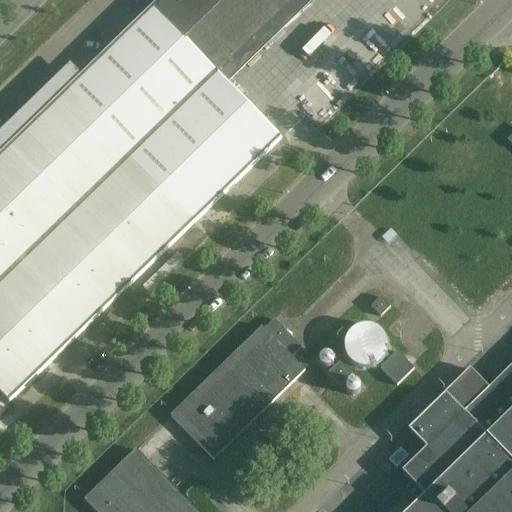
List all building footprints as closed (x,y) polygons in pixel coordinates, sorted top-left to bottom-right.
[(0,401),(3,399),(8,405),(194,224),(281,139),(217,74),(292,0),(159,0),(0,155),(0,401)] [(379,318),(389,308),(379,299),(370,308),(379,318)] [(300,348),(273,321),(265,329),(292,356),(300,348)] [(260,328),(83,501),(94,511),(193,511),(146,464),(181,429),(213,462),(304,372),(260,328)] [(511,511),(511,393),(511,392),(511,390),(511,365),(498,379),(480,360),(407,431),(425,450),(401,474),(424,497),(409,511),(511,511)] [(338,363),(327,375),(339,388),(351,376),(338,363)]
